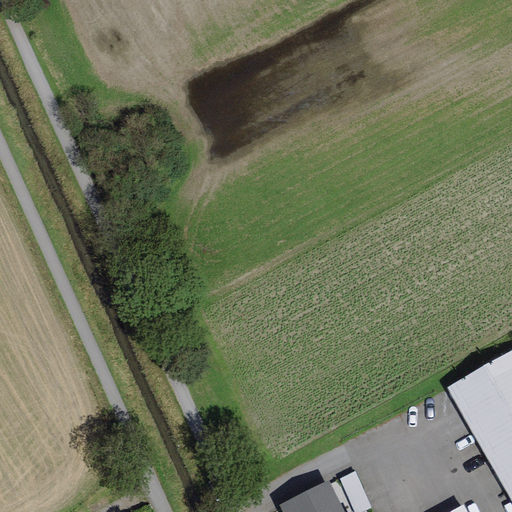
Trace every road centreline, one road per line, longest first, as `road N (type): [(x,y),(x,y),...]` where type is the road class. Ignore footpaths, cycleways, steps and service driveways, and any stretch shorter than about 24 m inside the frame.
road 1 (track): [(234,511),(4,0)]
road 2 (track): [(0,145),(165,511)]
